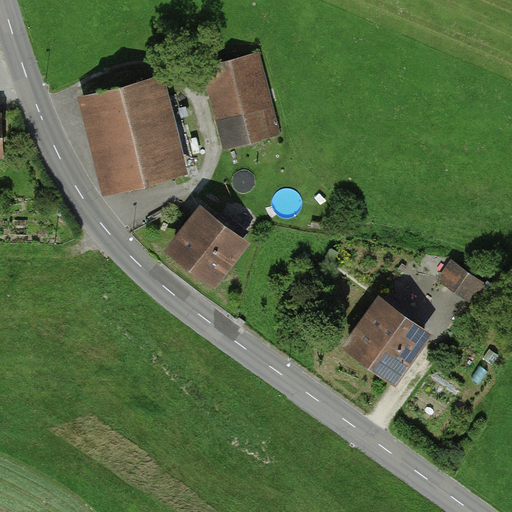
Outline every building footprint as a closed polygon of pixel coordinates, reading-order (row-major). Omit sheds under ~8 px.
[(285,125),(263,47),(211,62),(233,140),(285,125)] [(156,72),(83,91),(109,191),(183,172),(156,72)] [(200,199),(166,244),(213,279),(247,234),(200,199)] [(453,252),(439,271),(470,296),(485,277),(453,252)] [(377,292),(343,338),(396,375),(429,330),(377,292)]
